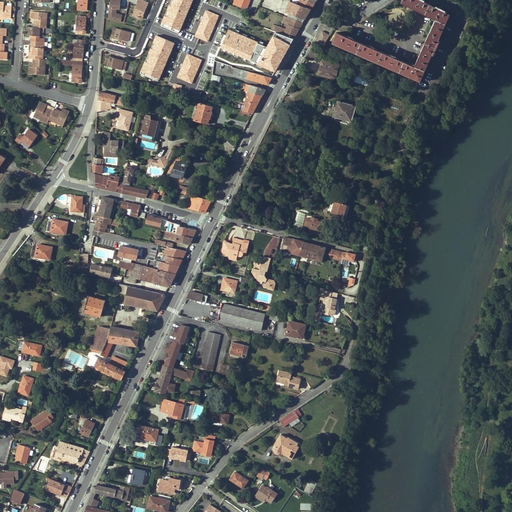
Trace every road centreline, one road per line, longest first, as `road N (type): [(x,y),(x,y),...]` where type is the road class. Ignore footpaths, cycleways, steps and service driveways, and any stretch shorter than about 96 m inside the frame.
road 1 (secondary): [(70,511),(209,222)]
road 2 (secondary): [(215,211),(320,13)]
road 3 (residential): [(179,511),(242,437),(344,369)]
road 4 (residential): [(372,252),(215,211)]
road 5 (residential): [(209,222),(91,189)]
